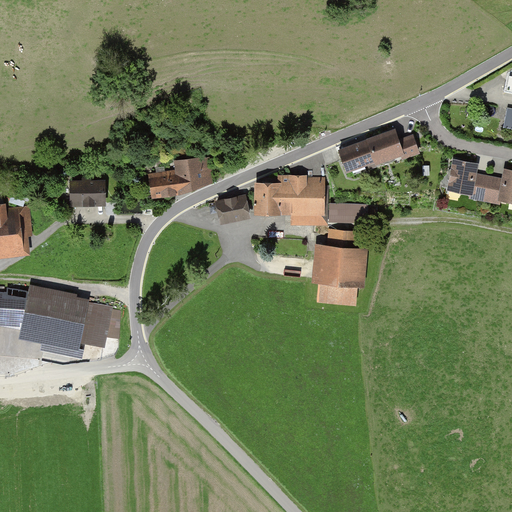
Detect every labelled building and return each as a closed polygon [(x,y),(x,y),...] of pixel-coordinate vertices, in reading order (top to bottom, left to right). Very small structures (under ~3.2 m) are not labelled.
[(397,127),(338,147),(345,168),(400,150),(402,157),(420,151),(414,132),(401,137),(397,127)] [(449,189),(470,193),(470,196),(498,201),(498,202),(511,204),(511,165),(505,165),(503,176),(476,172),(478,158),(455,154),(449,189)] [(203,179),(211,178),(209,158),(178,162),(179,171),(151,175),(154,196),(182,192),(204,184),(203,179)] [(256,211),(292,211),(292,223),(326,223),(326,202),(325,202),(325,178),(307,178),(307,172),(278,172),(278,178),(256,178),(256,211)] [(107,178),(71,178),(71,203),(107,203),(107,178)] [(217,198),(223,222),(252,215),(246,192),(217,198)] [(369,205),(339,204),(339,216),(369,217),(369,205)] [(5,205),(0,205),(0,248),(20,246),(17,217),(6,218),(5,205)] [(357,301),(359,280),(365,280),(368,246),(363,245),(364,230),(330,227),(329,242),(313,241),(310,275),(319,276),(317,298),(357,301)] [(114,307),(90,301),(91,295),(32,281),(29,291),(0,289),(0,320),(22,322),(19,334),(79,348),(80,341),(104,347),(114,307)]
